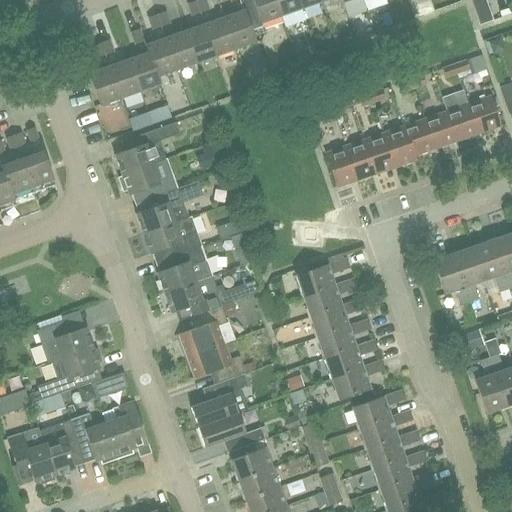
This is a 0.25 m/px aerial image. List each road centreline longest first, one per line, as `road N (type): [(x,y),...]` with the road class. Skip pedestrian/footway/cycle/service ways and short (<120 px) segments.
road 1 (residential): [(481,511),(445,411),(422,374),(385,262),(386,237),(400,224),(511,181)]
road 2 (residential): [(93,209),(178,472)]
road 3 (residential): [(44,22),(42,53),(93,209)]
road 4 (residential): [(62,511),(178,472)]
